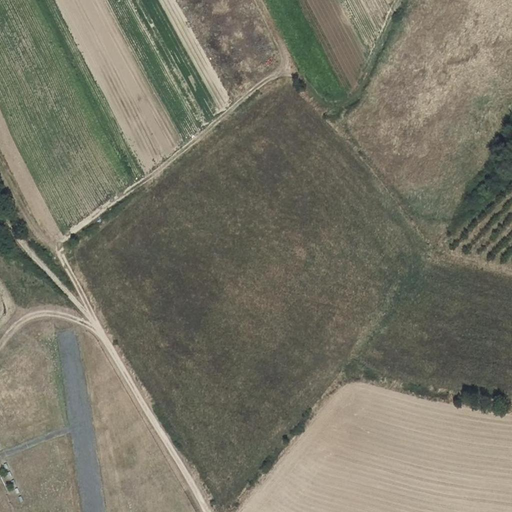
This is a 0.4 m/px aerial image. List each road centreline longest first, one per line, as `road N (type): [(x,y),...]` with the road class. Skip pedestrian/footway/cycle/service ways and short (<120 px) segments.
road 1 (track): [(289,65),(64,239),(63,260),(97,328)]
road 2 (track): [(206,511),(97,328),(0,212)]
road 3 (track): [(397,0),(343,102),(320,99),(294,71),(257,0)]
